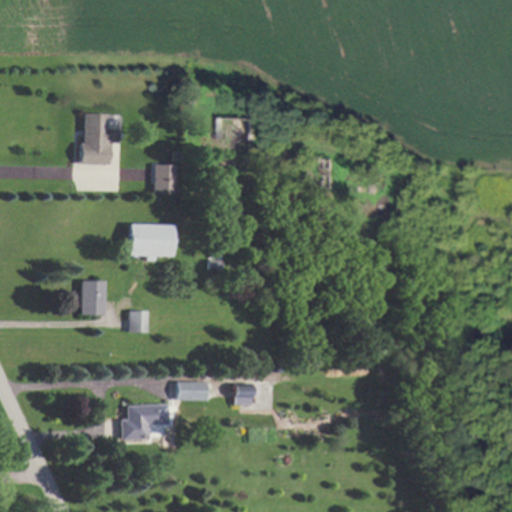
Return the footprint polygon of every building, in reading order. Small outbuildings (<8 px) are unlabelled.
[(103,114),(78,113),(77,164),(105,164),(105,143),(113,143),(114,128),(102,128),(103,114)] [(252,140),(253,120),(219,119),(219,138),(252,140)] [(172,164),(150,164),(149,193),(171,194),(172,164)] [(169,224),(125,224),(124,255),(142,256),(142,260),(151,260),(151,256),(169,256),(169,224)] [(100,315),(101,281),(77,280),(76,314),(100,315)] [(125,332),(144,332),(144,310),(125,311),(125,332)] [(173,400),(202,400),(202,382),(173,381),(173,400)] [(246,404),(246,397),(256,397),(255,384),(229,385),(230,405),(246,404)] [(144,438),(144,424),(164,424),(163,404),(123,405),(124,419),(117,419),(118,439),(144,438)]
